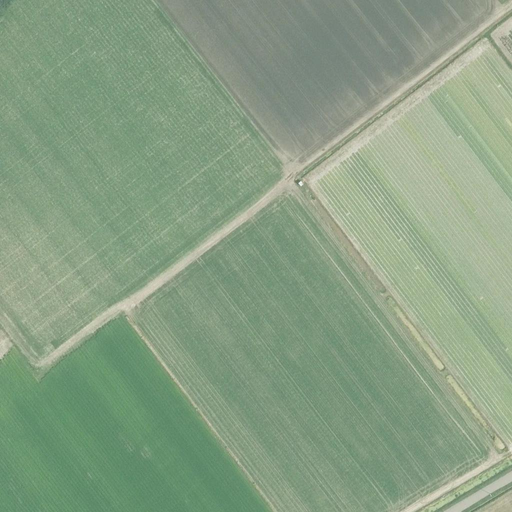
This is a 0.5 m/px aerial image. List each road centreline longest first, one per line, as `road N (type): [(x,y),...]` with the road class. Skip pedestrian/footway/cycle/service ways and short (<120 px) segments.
road 1 (track): [(0,327),(37,376),(511,2)]
road 2 (track): [(108,321),(258,511)]
